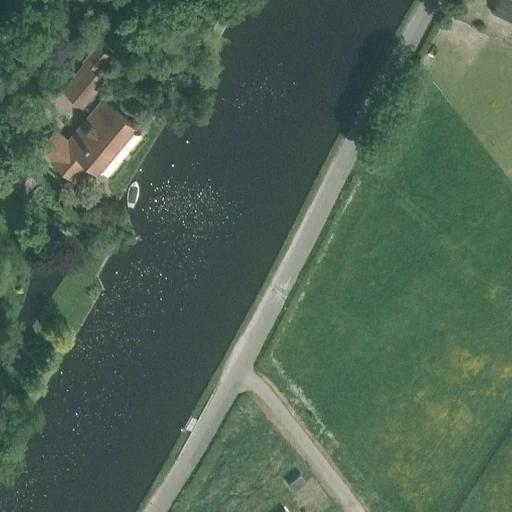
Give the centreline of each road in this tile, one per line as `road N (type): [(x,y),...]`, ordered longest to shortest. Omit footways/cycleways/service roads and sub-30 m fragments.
road 1 (residential): [(157,511),(437,0)]
road 2 (track): [(238,370),(262,389),(356,511)]
